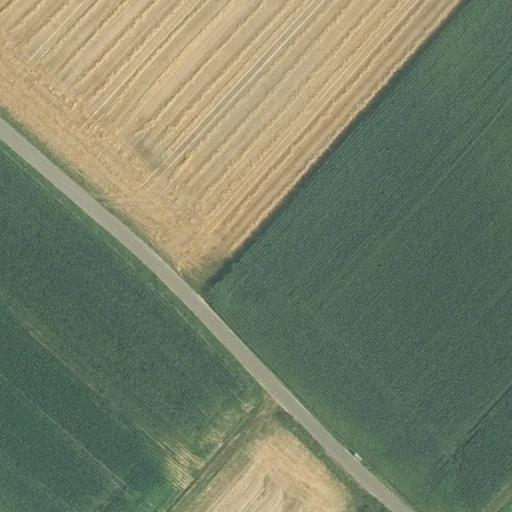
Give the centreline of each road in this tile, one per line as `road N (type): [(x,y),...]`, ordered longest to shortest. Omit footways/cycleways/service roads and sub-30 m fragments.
road 1 (unclassified): [(395,511),(0,132)]
road 2 (track): [(286,406),(190,511)]
